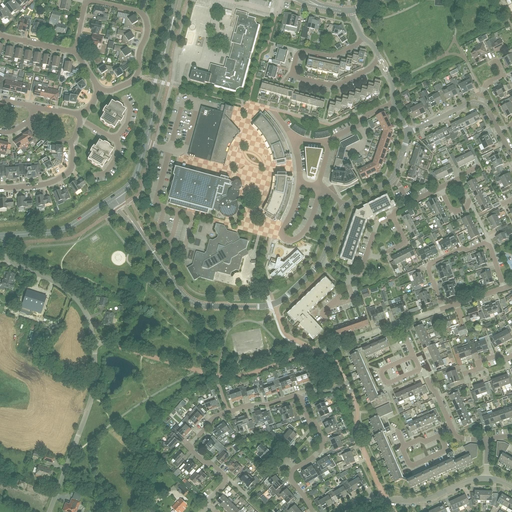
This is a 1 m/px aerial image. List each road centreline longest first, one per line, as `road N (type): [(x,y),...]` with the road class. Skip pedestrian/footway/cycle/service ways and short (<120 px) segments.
road 1 (residential): [(313,424),(295,395),(212,417),(190,449),(224,478)]
road 2 (unclassified): [(49,511),(90,401),(94,343)]
road 3 (tertiary): [(144,239),(196,304),(274,304)]
road 4 (residential): [(91,0),(142,13),(147,29),(134,78),(99,89)]
road 5 (unclassified): [(94,343),(76,299),(6,260),(3,235)]
road 6 (residential): [(442,309),(428,268),(457,249),(489,247),(504,287)]
road 7 (unclassified): [(94,343),(217,376)]
road 8 (residential): [(299,183),(282,231),(289,240),(305,230),(321,188)]
